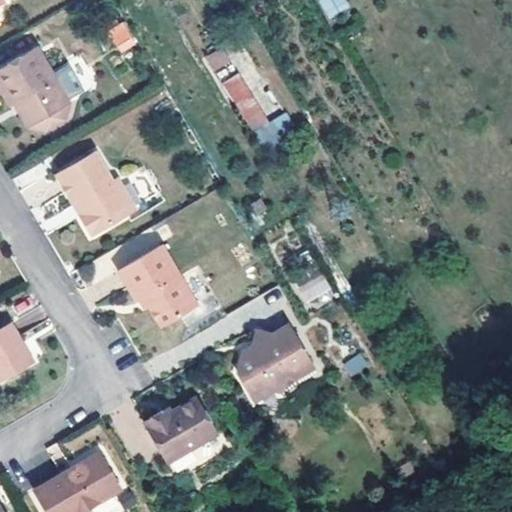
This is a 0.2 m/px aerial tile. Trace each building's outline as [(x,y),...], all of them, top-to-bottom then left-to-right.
[(317,0),(327,20),(350,7),(345,0),(317,0)] [(122,54),(139,42),(123,20),(106,32),(122,54)] [(204,58),(212,72),(231,61),(223,47),(204,58)] [(39,49),(0,71),(0,86),(12,107),(15,105),(19,103),(25,113),(21,115),(30,131),(48,135),(67,124),(73,107),(39,49)] [(263,150),(296,129),(284,111),(268,121),(238,73),(221,83),(263,150)] [(15,105),(21,115),(25,113),(19,103),(15,105)] [(99,159),(60,182),(78,212),(83,210),(89,220),(84,223),(96,243),(140,217),(122,187),(118,190),(99,159)] [(304,159),(278,174),(300,211),(325,195),(304,159)] [(78,212),(84,223),(89,220),(83,210),(78,212)] [(128,260),(163,242),(155,227),(120,245),(128,260)] [(293,253),(283,259),(288,268),(298,262),(293,253)] [(166,257),(122,282),(138,311),(146,307),(152,317),(165,339),(201,318),(166,257)] [(322,273),(295,287),(305,307),(333,293),(322,273)] [(144,322),(152,317),(146,307),(138,311),(144,322)] [(333,342),(354,331),(344,314),(323,326),(333,342)] [(354,331),(333,342),(340,354),(361,342),(354,331)] [(13,332),(0,339),(0,391),(0,392),(36,370),(13,332)] [(301,388),(321,376),(295,333),(280,342),(262,339),(257,355),(247,361),(243,382),(254,401),(268,393),(270,398),(288,402),(292,386),(301,388)] [(361,342),(340,354),(347,367),(368,354),(361,342)] [(268,393),(254,401),(263,416),(288,402),(270,398),(268,393)] [(174,425),(149,439),(170,476),(220,447),(199,411),(174,425)] [(146,432),(149,439),(174,425),(170,419),(146,432)] [(40,511),(107,511),(124,503),(100,463),(35,501),(40,511)]
